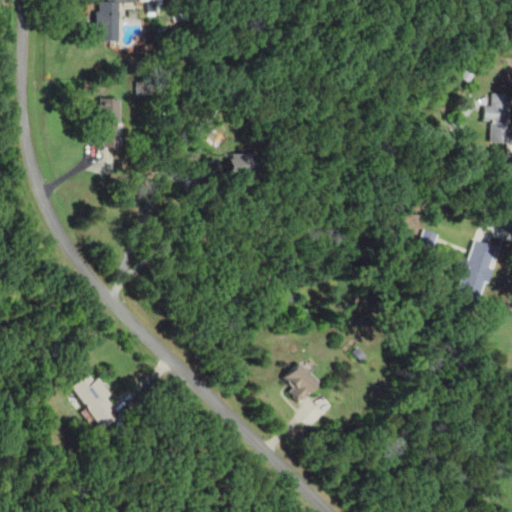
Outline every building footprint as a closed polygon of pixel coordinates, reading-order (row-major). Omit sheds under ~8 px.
[(137,0),(137,1),(145,1),(145,11),(159,11),(159,0),(137,0)] [(117,1),(95,1),(95,41),(117,41),(117,1)] [(510,94),(490,93),(489,107),(482,107),(481,122),(489,122),(488,143),(507,144),(510,94)] [(117,99),(98,99),(98,147),(117,147),(117,99)] [(229,176),(256,176),(256,154),(229,154),(229,176)] [(456,295),(479,301),(494,247),(471,240),(456,295)] [(287,392),(297,402),(318,383),(298,363),(282,378),(291,388),(287,392)] [(95,377),(91,378),(88,373),(71,383),(98,430),(118,418),(95,377)]
